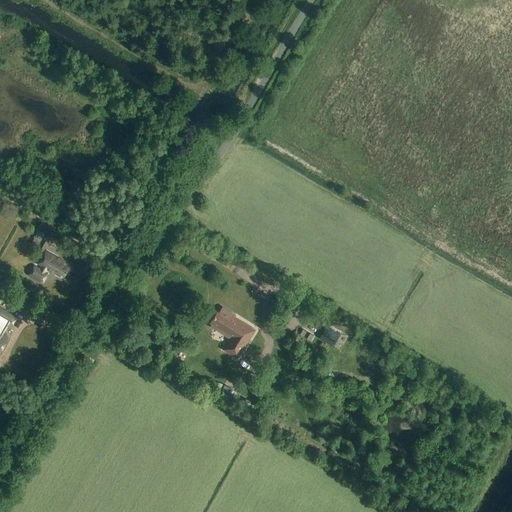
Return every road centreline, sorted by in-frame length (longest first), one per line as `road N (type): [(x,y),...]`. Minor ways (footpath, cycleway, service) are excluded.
road 1 (unclassified): [(312,0),(239,128),(125,271),(0,480)]
road 2 (track): [(258,0),(209,83),(183,80),(48,0)]
road 3 (unknown): [(172,220),(254,287),(263,311),(256,347)]
road 4 (track): [(125,271),(0,193)]
